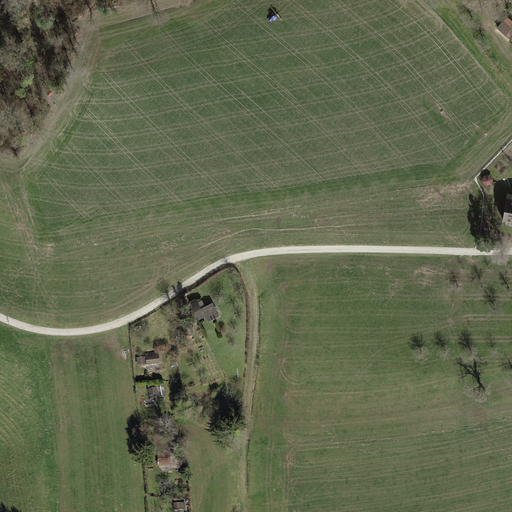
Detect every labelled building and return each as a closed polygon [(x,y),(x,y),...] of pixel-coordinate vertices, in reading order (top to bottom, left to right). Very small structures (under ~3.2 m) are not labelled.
[(511,18),(509,17),(499,29),(511,39),(511,18)] [(486,185),(492,184),(494,178),(490,174),(484,175),(482,181),(486,185)] [(511,191),(507,191),(502,220),(511,221),(511,191)] [(198,301),(191,304),(195,311),(201,308),(198,301)] [(213,304),(204,308),(208,315),(217,311),(213,304)] [(193,326),(185,328),(186,334),(194,332),(193,326)] [(158,353),(147,354),(148,365),(160,364),(158,353)] [(155,384),(148,385),(151,397),(158,395),(155,384)] [(159,459),(159,467),(171,467),(171,458),(159,459)]
